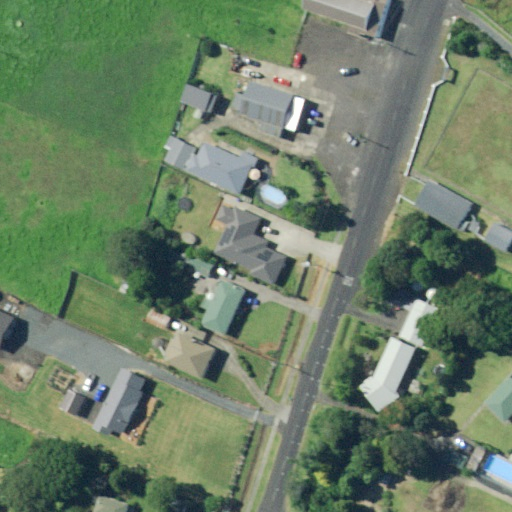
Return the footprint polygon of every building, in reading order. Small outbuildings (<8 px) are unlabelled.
[(304,0),(303,3),(370,25),(378,0),(304,0)] [(296,87),(250,71),(238,105),(284,120),(296,87)] [(222,96),(193,85),(186,102),(215,114),(222,96)] [(198,147),(175,135),(168,148),(174,151),(169,161),(186,170),(198,147)] [(243,159),(209,143),(202,158),(198,156),(190,172),(243,197),(262,160),(246,152),(243,159)] [(474,205),(432,183),(419,208),(460,231),(474,205)] [(263,219),(227,203),(219,221),(230,226),(217,254),(254,271),(252,274),(277,285),(289,258),(267,248),(270,242),(256,236),(263,219)] [(511,245),(511,230),(499,223),(489,242),(508,253),(511,245)] [(215,267),(195,259),(191,270),(210,278),(215,267)] [(248,292),(225,282),(217,298),(210,295),(205,307),(212,310),(205,326),(228,336),(248,292)] [(433,306),(411,295),(390,335),(412,346),(433,306)] [(173,319),(155,310),(150,321),(168,330),(173,319)] [(222,344),(203,336),(201,341),(182,332),(168,362),(206,379),(222,344)] [(410,349),(387,338),(355,401),(377,412),(410,349)] [(511,408),(511,367),(477,405),(497,424),(511,408)] [(490,450),(481,446),(470,469),(478,473),(490,450)] [(470,458),(452,449),(447,462),(464,470),(470,458)] [(511,500),(511,490),(482,475),(478,483),(511,500)] [(103,496),(98,511),(131,511),(133,505),(103,496)]
